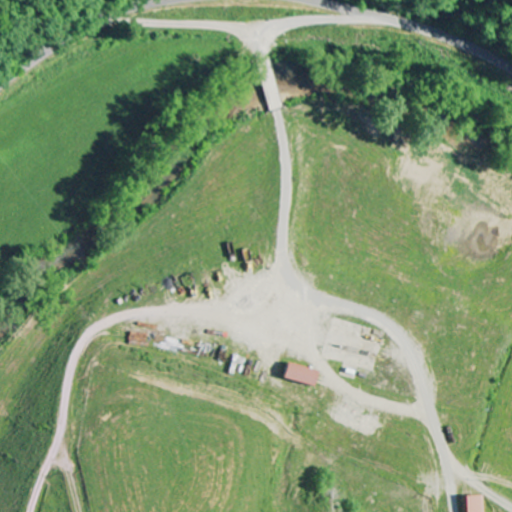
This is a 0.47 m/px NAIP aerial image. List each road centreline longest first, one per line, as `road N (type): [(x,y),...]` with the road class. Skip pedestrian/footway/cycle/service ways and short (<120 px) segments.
road 1 (secondary): [(245,0),(128,21),(0,102)]
road 2 (secondary): [(511,67),(439,35),(295,0)]
